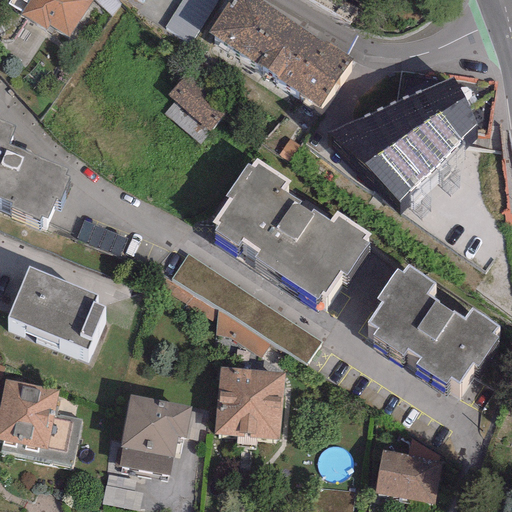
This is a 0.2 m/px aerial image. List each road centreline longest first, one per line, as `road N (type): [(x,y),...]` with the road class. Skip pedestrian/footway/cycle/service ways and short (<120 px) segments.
road 1 (residential): [(0,110),(52,155),(486,440),(474,511)]
road 2 (residential): [(508,28),(401,63),(364,53),(274,0)]
